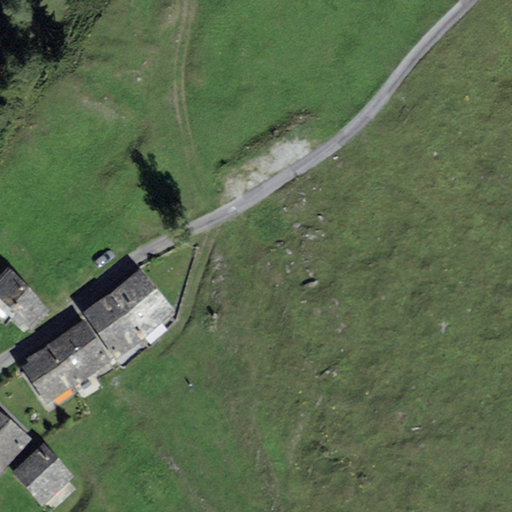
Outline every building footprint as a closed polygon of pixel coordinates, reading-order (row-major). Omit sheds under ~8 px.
[(46,307),(11,273),(0,284),(0,298),(28,326),(46,307)] [(172,315),(142,274),(112,296),(142,337),(172,315)] [(88,313),(118,354),(142,337),(112,296),(88,313)] [(111,365),(83,324),(63,337),(91,378),(111,365)] [(91,378),(63,337),(43,351),(71,391),(91,378)] [(23,364),(50,405),(71,391),(43,351),(23,364)] [(0,470),(29,437),(0,412),(0,470)] [(72,472),(44,444),(15,473),(43,501),(72,472)]
